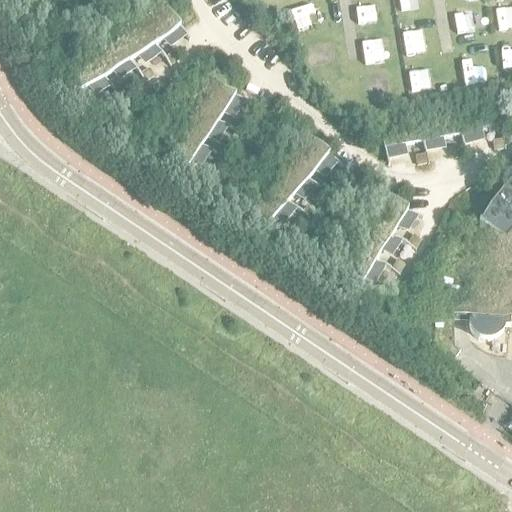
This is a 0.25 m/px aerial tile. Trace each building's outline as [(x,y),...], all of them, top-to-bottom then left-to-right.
[(179,28),(180,27),(179,26),(180,26),(167,6),(162,0),(150,0),(132,12),(154,44),(155,43),(166,36),(168,39),(170,43),(183,35),(179,28)] [(129,60),(130,60),(140,53),(143,56),(145,60),(158,52),(158,51),(154,44),(132,12),(107,29),(129,60)] [(82,45),(103,77),(105,76),(115,69),(120,76),(133,68),(129,60),(107,29),(82,45)] [(78,94),(78,93),(79,93),(90,85),(95,93),(105,86),(108,84),(103,77),(82,45),(57,62),(70,82),(78,94)] [(170,66),(179,61),(174,53),(165,59),(170,66)] [(145,83),(146,82),(153,77),(148,69),(141,74),(140,75),(145,83)] [(234,95),(235,95),(215,82),(203,74),(186,100),(218,121),(218,120),(226,109),(229,112),(233,114),(242,101),(234,96),(235,95),(234,95)] [(119,99),(120,99),(128,94),(123,86),(114,92),(119,99)] [(464,142),(471,141),(479,139),(477,131),(499,126),(501,126),(499,115),(495,97),(456,104),(462,134),(464,142)] [(201,146),(202,145),(209,134),(212,137),(216,139),(223,129),(225,126),(218,121),(186,100),(169,125),(201,146)] [(425,150),(429,149),(441,147),(439,139),(461,134),(462,134),(456,104),(418,112),(424,142),(425,150)] [(105,114),(102,108),(100,106),(92,112),(96,120),(105,114)] [(378,120),(381,136),(383,150),(384,150),(385,149),(387,158),(402,155),(401,148),(400,146),(422,142),(424,142),(418,112),(378,120)] [(241,136),(241,135),(247,127),(240,122),(234,131),(241,136)] [(184,171),(185,170),(192,159),(199,164),(207,152),(208,151),(201,146),(169,125),(153,150),(172,164),(184,171)] [(317,168),(320,171),(323,174),(332,165),(334,163),(328,157),(329,156),(301,130),(280,154),(307,179),(308,178),(317,168)] [(502,140),(492,142),(493,151),(504,149),(502,140)] [(225,160),(230,152),(223,147),(217,156),(225,160)] [(464,148),(453,150),(455,159),(465,157),(464,148)] [(297,191),(303,196),(313,186),(314,185),(307,179),(280,154),(259,176),(287,201),(288,200),(297,191)] [(416,166),(427,164),(425,155),(415,158),(416,166)] [(217,179),(212,176),(210,174),(204,183),(211,188),(217,179)] [(277,213),(283,218),(291,210),(294,207),(287,201),(259,176),(239,198),(257,214),(267,224),(267,223),(268,223),(277,213)] [(511,178),(502,189),(490,204),(481,219),(480,220),(479,219),(478,220),(481,221),(472,237),(465,255),(446,248),(440,267),(436,287),(433,308),(432,322),(432,328),(433,349),(433,353),(451,365),(451,364),(459,352),(453,348),(453,329),(453,323),(453,312),(469,313),(469,321),(468,324),(468,326),(469,329),(469,331),(470,333),(471,335),(473,337),(474,339),(476,340),(478,341),(480,342),(483,343),(485,343),(487,343),(490,343),(492,342),(494,341),(496,340),(498,339),(499,337),(501,335),(502,333),(503,331),(504,329),(504,327),(509,327),(510,316),(511,316),(511,178)] [(336,189),(329,183),(322,191),(329,197),(336,189)] [(414,216),(407,211),(407,210),(376,190),(359,216),(391,236),(391,235),(398,224),(402,226),(406,229),(414,216)] [(302,213),(308,219),(316,211),(309,205),(302,213)] [(398,241),(391,236),(359,216),(343,241),(374,261),(375,261),(382,249),(389,254),(396,244),(398,241)] [(291,244),(298,236),(292,230),(284,238),(291,244)] [(414,250),(420,241),(413,236),(407,245),(414,250)] [(359,286),(366,275),(373,279),(378,273),(382,266),(374,261),(343,241),(326,267),(346,280),(358,287),(359,286)] [(398,275),(404,266),(396,262),(391,271),(398,275)] [(389,293),(384,289),(378,298),(386,303),(391,294),(389,293)]
